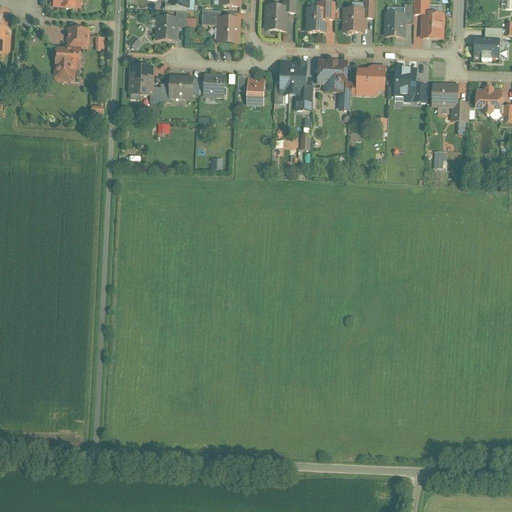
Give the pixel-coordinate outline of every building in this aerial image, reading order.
[(54,0),(55,8),(64,9),(66,11),(72,11),(74,9),(80,9),(80,7),(82,6),(82,3),(81,1),(80,0),(54,0)] [(188,0),(176,0),(177,3),(165,3),(164,14),(176,14),(187,14),(188,0)] [(221,0),(221,8),(240,9),(240,0),(221,0)] [(297,0),(283,0),(283,10),(287,11),(286,15),(296,16),(297,0)] [(429,0),(422,0),(414,0),(414,8),(413,17),(423,17),(428,17),(429,0)] [(375,5),(364,5),(363,13),(364,13),(364,21),(374,21),(375,5)] [(336,6),(320,6),(320,13),(328,13),(327,22),(335,22),(336,6)] [(414,8),(405,8),(404,18),(405,18),(404,26),(413,27),(413,17),(414,8)] [(283,10),(268,10),(267,33),(286,34),(286,15),(287,11),(283,10)] [(320,13),(308,12),(307,35),(327,36),(327,22),(328,13),(320,13)] [(220,14),(203,13),(202,28),(219,29),(219,21),(220,21),(220,14)] [(363,13),(345,13),(344,34),(346,34),(348,36),(351,37),(353,35),(363,35),(363,29),(364,29),(364,23),(364,21),(364,13),(363,13)] [(187,14),(176,14),(176,21),(177,21),(176,30),(187,30),(187,14)] [(404,18),(387,17),(386,39),(404,40),(404,26),(405,18),(404,18)] [(428,17),(423,17),(422,41),(441,41),(442,32),(444,29),(444,23),(442,20),(442,17),(428,17)] [(176,21),(158,21),(157,42),(176,43),(176,30),(177,21),(176,21)] [(220,21),(219,21),(219,29),(218,45),(238,46),(239,22),(220,21)] [(88,32),(72,31),(71,47),(88,48),(88,32)] [(500,42),(475,41),(474,59),(482,59),(482,62),(491,62),(491,60),(499,60),(500,42)] [(71,50),(68,52),(65,52),(64,53),(62,53),(61,51),(57,51),(56,52),(55,56),(57,57),(56,62),(55,63),(55,67),(56,68),(56,70),(57,70),(56,82),(63,83),(67,83),(79,84),(80,69),(81,67),(82,65),(80,64),(81,60),(82,59),(82,56),(81,55),(81,50),(71,50)] [(346,65),(320,64),(319,86),(326,86),(325,94),(341,94),(342,94),(342,85),(342,84),(345,80),(346,65)] [(294,66),(283,66),(281,87),(305,88),(306,69),(294,68),(294,66)] [(152,70),(131,69),(130,95),(138,95),(138,97),(149,98),(151,98),(152,90),(151,90),(151,80),(152,80),(152,70)] [(385,70),(377,69),(376,74),(376,88),(384,88),(385,70)] [(416,72),(397,71),(396,100),(404,100),(403,105),(415,105),(416,87),(416,72)] [(376,74),(358,73),(358,88),(363,88),(363,97),(374,98),(375,87),(376,88),(376,74)] [(225,79),(205,78),(205,82),(205,97),(205,98),(217,98),(216,100),(224,100),(225,79)] [(265,81),(248,80),(247,100),(248,100),(264,101),(265,81)] [(193,82),(171,81),(171,87),(170,99),(171,99),(192,100),(193,82)] [(352,86),(342,85),(342,94),(341,94),(340,111),(351,111),(352,86)] [(171,87),(161,87),(161,90),(160,105),(171,105),(171,99),(170,99),(171,87)] [(428,88),(416,87),(415,105),(427,106),(428,88)] [(458,89),(434,88),(433,109),(453,110),(456,110),(457,106),(458,89)] [(161,90),(152,90),(151,98),(149,98),(149,106),(160,107),(160,105),(161,90)] [(488,90),(486,92),(486,93),(477,93),(477,112),(484,112),(484,115),(486,118),(490,118),(493,116),(493,112),(500,113),(500,106),(502,106),(504,104),(504,101),(502,99),(501,99),(501,94),(493,93),(493,92),(491,90),(488,90)] [(313,92),(301,92),(301,97),(297,97),(296,112),(312,113),(313,92)] [(456,110),(453,110),(452,124),(467,124),(468,106),(457,106),(456,110)] [(511,109),(504,109),(503,125),(511,125),(511,109)] [(500,113),(493,112),(493,116),(490,118),(493,121),(498,122),(502,118),(499,116),(500,113)]
